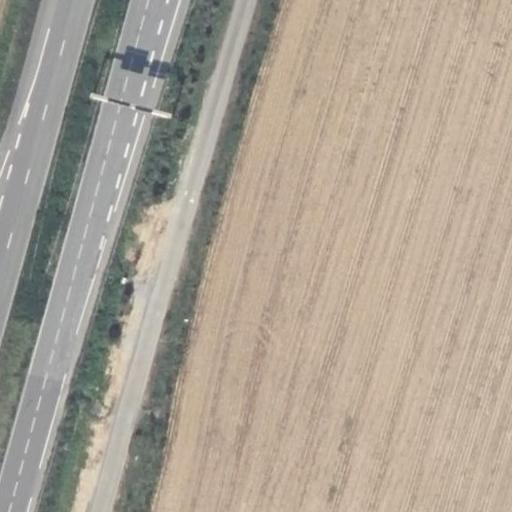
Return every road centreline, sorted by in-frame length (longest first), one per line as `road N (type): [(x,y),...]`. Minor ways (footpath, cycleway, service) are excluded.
road 1 (primary): [(9,511),(155,0)]
road 2 (unclassified): [(100,511),(246,0)]
road 3 (primary): [(75,0),(0,279)]
